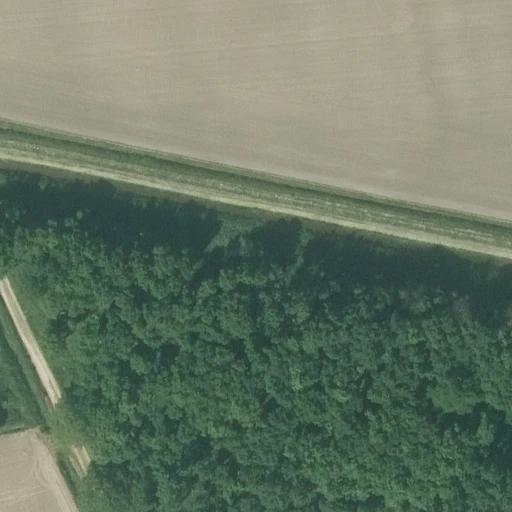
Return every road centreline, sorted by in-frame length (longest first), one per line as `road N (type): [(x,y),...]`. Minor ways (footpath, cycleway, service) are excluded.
road 1 (track): [(511,244),(0,143)]
road 2 (track): [(0,281),(107,511)]
